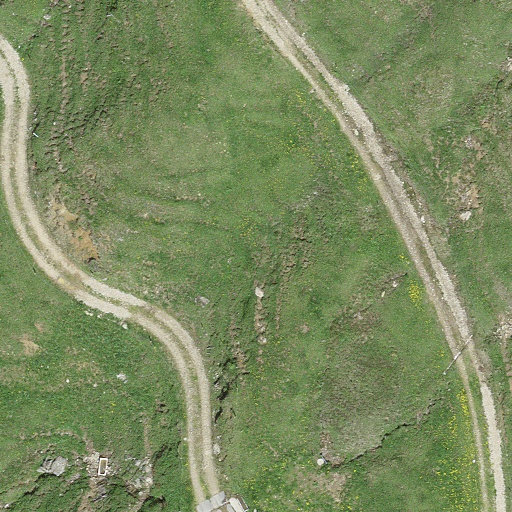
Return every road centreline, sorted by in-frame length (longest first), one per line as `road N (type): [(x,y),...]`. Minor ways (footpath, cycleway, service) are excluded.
road 1 (track): [(496,511),(487,374),(372,144),(252,0)]
road 2 (track): [(0,57),(15,118),(10,168),(20,223),(49,272),(172,330),(191,383),(199,469),(223,511)]
